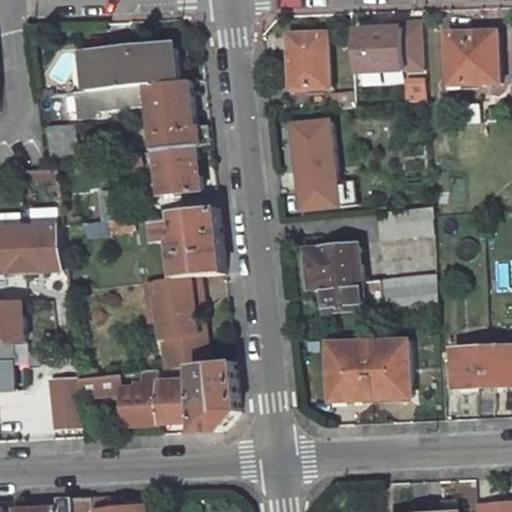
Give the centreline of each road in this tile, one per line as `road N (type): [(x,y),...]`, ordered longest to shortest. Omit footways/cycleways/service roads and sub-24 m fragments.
road 1 (residential): [(278,459),(229,0)]
road 2 (residential): [(0,472),(278,459)]
road 3 (residential): [(278,459),(511,447)]
